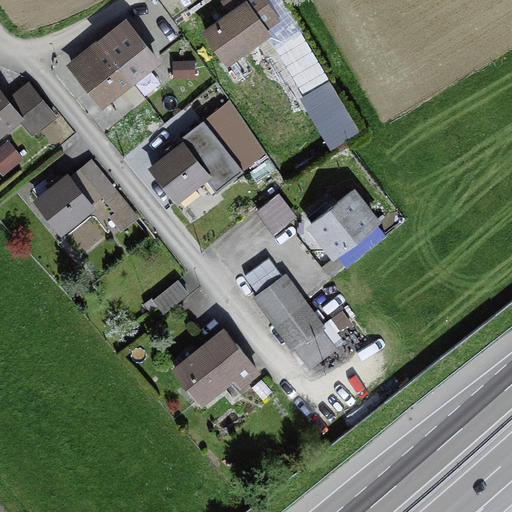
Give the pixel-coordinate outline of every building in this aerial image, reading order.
[(264,27),(277,17),(264,0),(239,0),(231,6),(235,12),(208,32),(227,59),(266,30),(264,27)] [(91,55),(89,52),(73,65),(102,102),(156,58),(127,22),(95,47),(97,49),(91,55)] [(0,130),(18,116),(31,133),(54,115),(29,83),(7,101),(0,92),(0,130)] [(217,189),(264,151),(230,101),(179,141),(182,146),(177,149),(172,144),(165,150),(169,156),(154,168),(177,196),(205,175),(217,189)] [(9,142),(0,148),(0,160),(6,168),(21,157),(9,142)] [(137,217),(91,161),(39,200),(62,229),(102,194),(116,211),(112,215),(123,228),(137,217)] [(351,190),(311,222),(336,254),(376,222),(351,190)] [(259,295),(295,344),(321,325),(284,276),(259,295)] [(178,280),(154,299),(164,311),(188,292),(178,280)] [(257,368),(227,331),(176,370),(199,399),(232,373),(239,382),(257,368)]
